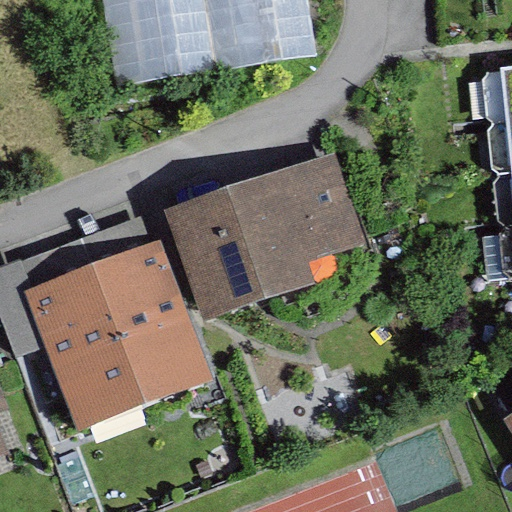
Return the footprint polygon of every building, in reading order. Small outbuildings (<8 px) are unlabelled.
[(308,0),(104,0),(121,99),(319,66),(308,0)] [(341,178),(186,228),(219,328),(322,294),(315,271),(366,254),(341,178)] [(95,252),(157,416),(211,395),(148,232),(95,252)] [(98,438),(157,416),(95,252),(35,275),(98,438)] [(0,465),(18,460),(0,407),(0,375),(5,374),(0,360),(0,465)]
